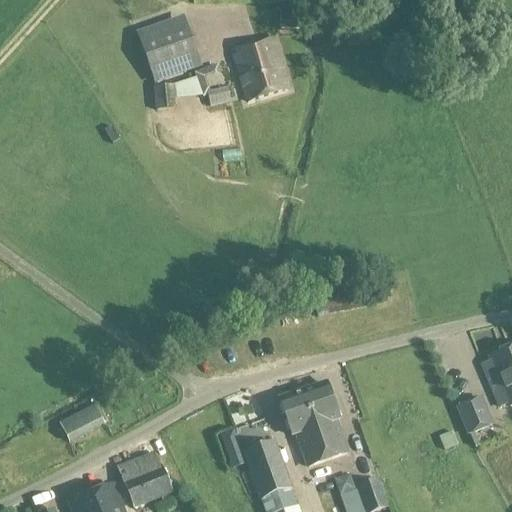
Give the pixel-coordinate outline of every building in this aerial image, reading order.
[(298,6),(279,6),(279,20),(279,33),(298,33),(298,6)] [(154,85),(203,69),(183,18),(137,34),(154,85)] [(233,54),(248,105),(288,91),(271,41),(233,54)] [(227,91),(210,94),(205,79),(221,73),(218,66),(194,74),(203,100),(208,98),(209,106),(229,102),(227,91)] [(175,111),(173,88),(154,90),(156,113),(175,111)] [(383,286),(313,300),(317,320),(387,306),(383,286)] [(511,362),(508,351),(490,359),(491,363),(482,367),(499,409),(509,405),(510,408),(511,407),(511,362)] [(328,464),(347,457),(334,423),(338,421),(326,385),(304,393),(316,429),(328,464)] [(225,397),(230,418),(256,412),(251,391),(225,397)] [(328,464),(316,429),(304,393),(279,402),(292,438),(296,436),(309,471),(328,464)] [(458,409),(469,436),(491,427),(480,400),(458,409)] [(102,425),(93,408),(60,426),(69,443),(102,425)] [(231,472),(246,466),(233,432),(218,438),(231,472)] [(291,491),(273,444),(244,455),(261,502),(291,491)] [(161,469),(124,484),(134,510),(171,495),(161,469)] [(357,490),(365,511),(379,511),(388,509),(378,483),(357,490)] [(91,496),(97,511),(122,511),(113,487),(91,496)] [(97,511),(91,496),(69,505),(71,511),(97,511)]
